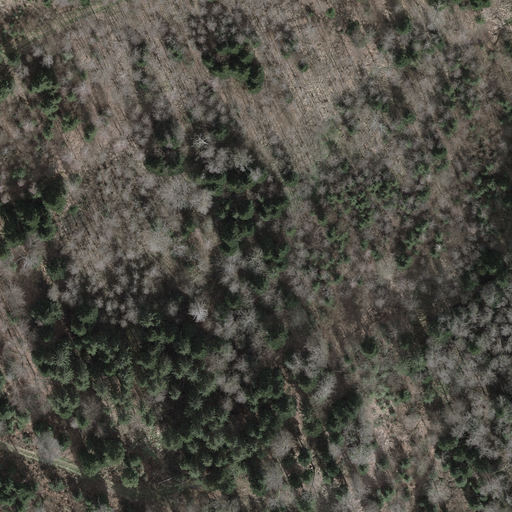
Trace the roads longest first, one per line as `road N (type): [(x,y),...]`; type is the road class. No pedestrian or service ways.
road 1 (track): [(0,443),(131,494),(170,490)]
road 2 (track): [(0,54),(110,0)]
